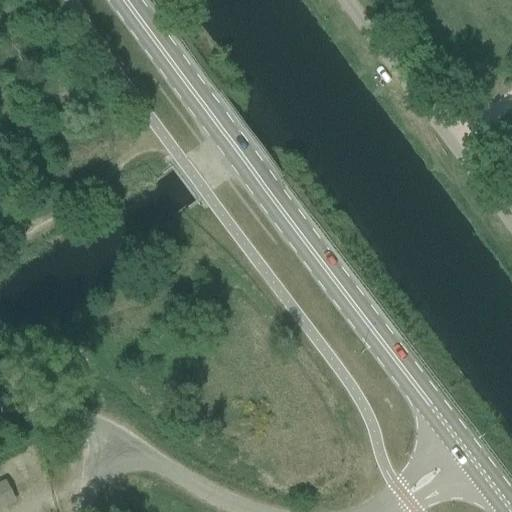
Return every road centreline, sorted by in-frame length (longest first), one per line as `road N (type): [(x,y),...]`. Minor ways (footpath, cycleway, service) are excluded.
road 1 (secondary): [(459,443),(125,0)]
road 2 (unclassified): [(511,220),(346,0)]
road 3 (track): [(0,378),(67,331),(197,263)]
road 4 (track): [(0,260),(164,141)]
road 5 (unknown): [(0,57),(28,110),(105,183)]
road 6 (unclassified): [(246,511),(112,441)]
road 7 (unclassified): [(112,441),(47,404),(0,393)]
